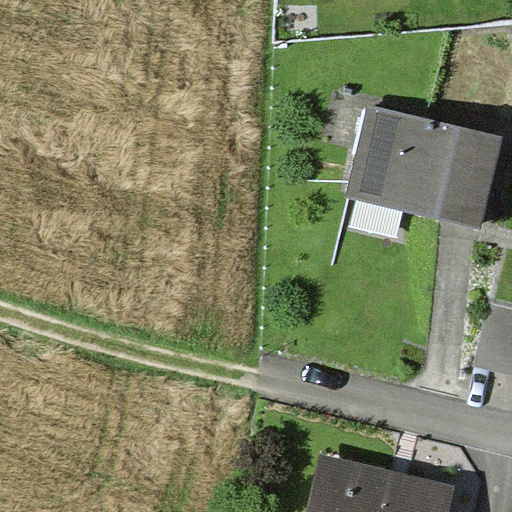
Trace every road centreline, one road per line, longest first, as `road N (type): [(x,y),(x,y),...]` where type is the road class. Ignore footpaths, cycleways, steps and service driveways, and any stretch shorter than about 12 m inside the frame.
road 1 (track): [(0,307),(280,383)]
road 2 (residential): [(280,383),(511,436)]
